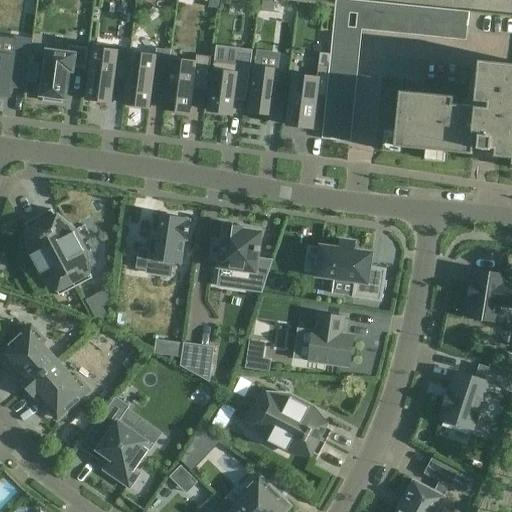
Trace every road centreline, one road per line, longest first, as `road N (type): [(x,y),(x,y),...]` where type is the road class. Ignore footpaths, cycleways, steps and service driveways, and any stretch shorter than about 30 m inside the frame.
road 1 (residential): [(427,212),(2,150)]
road 2 (residential): [(427,212),(421,286),(398,379),(339,511)]
